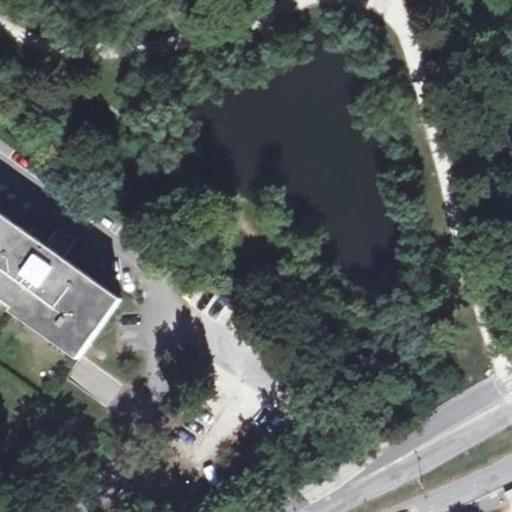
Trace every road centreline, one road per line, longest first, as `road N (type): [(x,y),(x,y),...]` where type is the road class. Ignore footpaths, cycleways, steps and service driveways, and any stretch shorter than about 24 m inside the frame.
road 1 (track): [(505,357),(483,314),(396,0)]
road 2 (track): [(0,24),(35,43),(137,46),(202,34),(300,0)]
road 3 (unclassified): [(83,511),(133,450),(155,406),(168,281)]
road 4 (tertiary): [(511,417),(326,511)]
road 5 (unclassified): [(168,281),(0,160)]
road 6 (unclassified): [(327,407),(168,281)]
